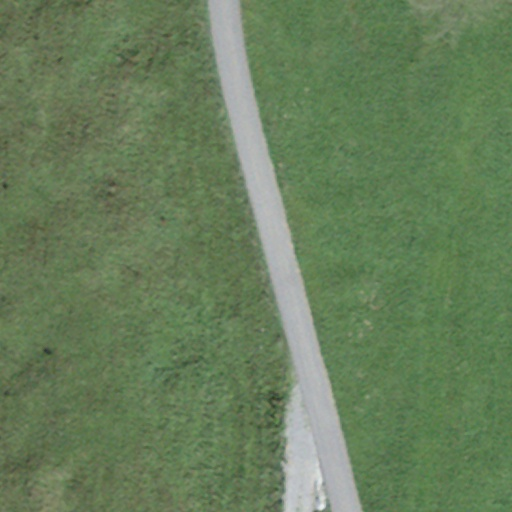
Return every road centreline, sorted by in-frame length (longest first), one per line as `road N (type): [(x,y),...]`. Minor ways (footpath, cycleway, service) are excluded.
road 1 (unclassified): [(372,511),(226,0)]
road 2 (track): [(313,511),(313,439),(330,386)]
